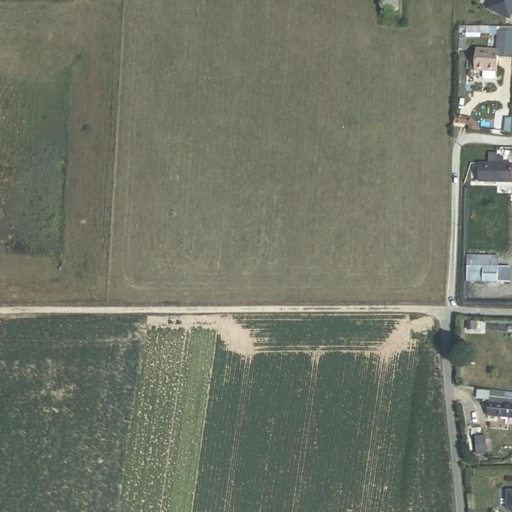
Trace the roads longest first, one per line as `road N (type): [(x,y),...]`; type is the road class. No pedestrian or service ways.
road 1 (track): [(0,313),(446,309)]
road 2 (residential): [(457,511),(446,309)]
